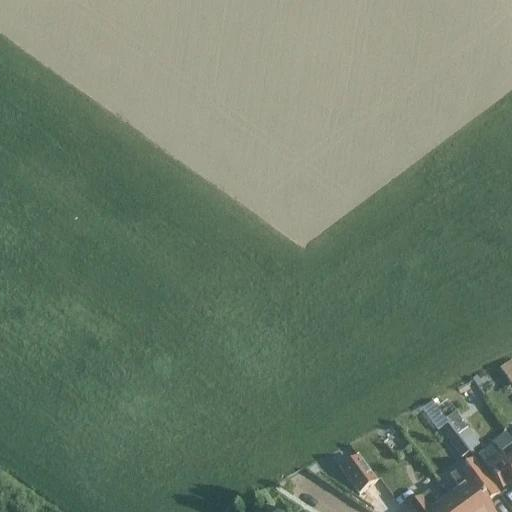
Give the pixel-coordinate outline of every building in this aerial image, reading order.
[(511,363),(511,362),(498,371),(510,387),(511,385),(511,363)] [(511,445),(495,458),(489,449),(478,457),(495,479),(505,472),(511,481),(511,445)] [(358,496),(375,483),(357,459),(340,471),(358,496)] [(458,490),(447,498),(457,511),(490,511),(481,498),(493,489),(471,460),(449,477),(458,490)] [(457,511),(447,498),(436,506),(427,493),(404,510),(405,511),(457,511)]
